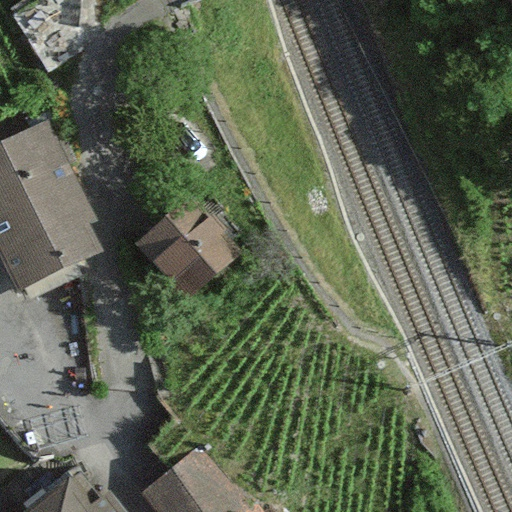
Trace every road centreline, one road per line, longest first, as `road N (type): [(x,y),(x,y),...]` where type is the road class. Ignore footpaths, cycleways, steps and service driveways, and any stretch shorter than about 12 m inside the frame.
road 1 (residential): [(150,0),(105,28),(81,108),(128,389),(93,454)]
road 2 (unclassified): [(93,454),(0,289)]
